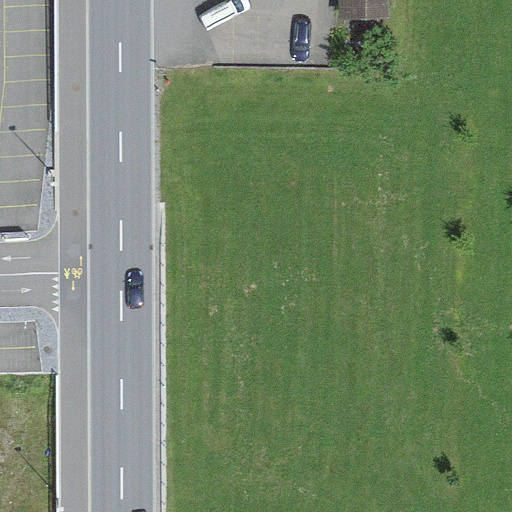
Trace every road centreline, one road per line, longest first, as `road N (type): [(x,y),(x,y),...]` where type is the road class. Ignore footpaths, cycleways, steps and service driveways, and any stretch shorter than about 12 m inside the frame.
road 1 (trunk): [(132,0),(152,209),(207,511)]
road 2 (secondary): [(124,0),(126,511)]
